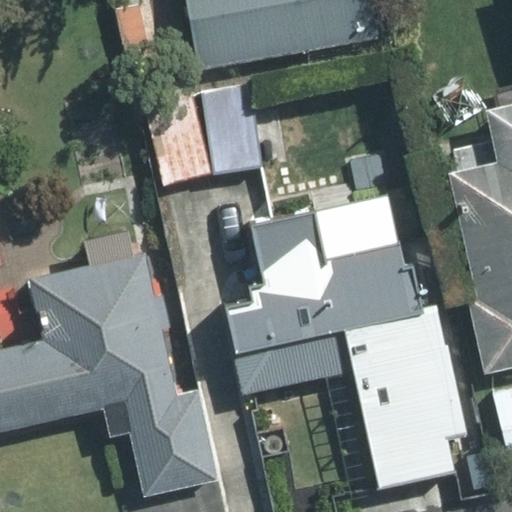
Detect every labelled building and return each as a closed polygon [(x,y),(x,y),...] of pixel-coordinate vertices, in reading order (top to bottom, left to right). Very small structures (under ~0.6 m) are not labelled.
[(382,38),(375,0),(191,0),(204,68),(382,38)] [(251,86),(206,93),(217,174),(264,168),(251,86)] [(148,108),(166,184),(213,173),(194,97),(148,108)] [(511,365),(511,109),(495,113),(501,143),(452,154),(485,301),(476,302),(491,370),(511,365)] [(408,273),(402,243),(324,261),(313,207),(256,219),(272,294),(232,302),(251,392),(357,369),(383,490),(458,473),(451,438),(470,434),(441,306),(428,308),(419,270),(408,273)] [(218,479),(199,393),(180,397),(166,330),(174,327),(169,299),(159,301),(149,257),(139,259),(133,233),(92,242),(98,265),(36,279),(50,343),(0,353),(0,431),(106,408),(113,434),(137,429),(151,494),(218,479)] [(511,388),(484,395),(502,465),(511,462),(511,388)]
